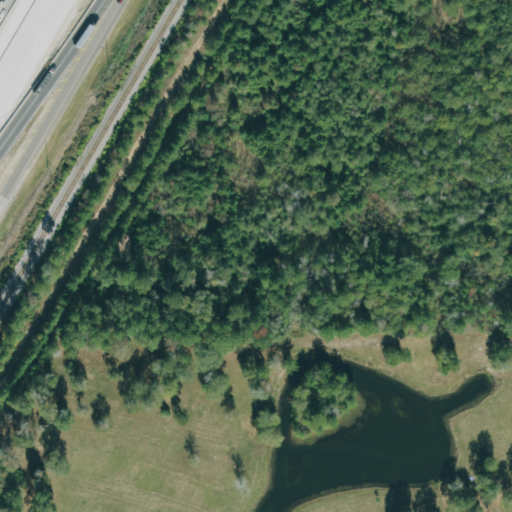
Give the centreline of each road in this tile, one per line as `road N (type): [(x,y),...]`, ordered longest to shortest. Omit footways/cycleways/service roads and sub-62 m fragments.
road 1 (secondary): [(0,207),(121,0)]
road 2 (motorway): [(0,121),(72,0)]
